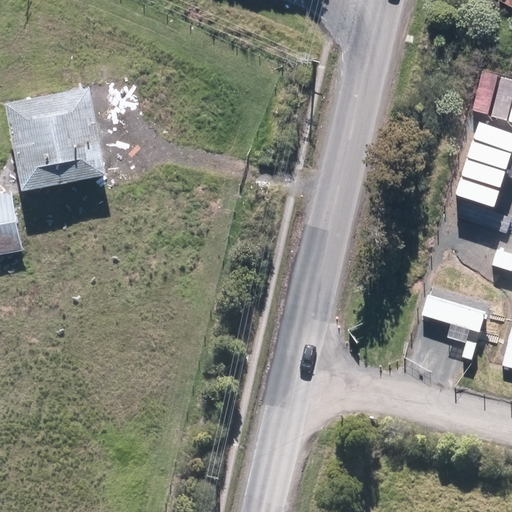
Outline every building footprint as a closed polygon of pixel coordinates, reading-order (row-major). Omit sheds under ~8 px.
[(30,28),(0,20),(0,42),(25,48),(30,28)] [(9,98),(25,186),(110,171),(94,83),(9,98)] [(0,191),(0,253),(25,249),(13,188),(0,191)] [(368,363),(363,385),(402,393),(407,370),(368,363)] [(448,416),(406,408),(402,428),(444,437),(448,416)]
